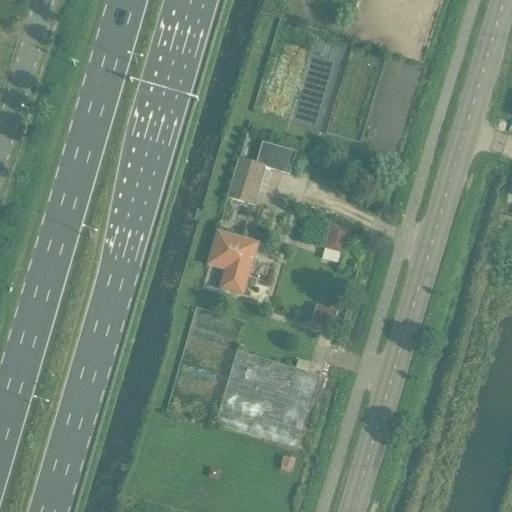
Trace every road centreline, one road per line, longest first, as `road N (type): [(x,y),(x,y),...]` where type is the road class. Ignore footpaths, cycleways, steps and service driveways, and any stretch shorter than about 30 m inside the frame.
road 1 (unclassified): [(501,0),(353,511)]
road 2 (primary): [(48,511),(195,0)]
road 3 (primary): [(125,0),(0,432)]
road 4 (unclassified): [(46,0),(0,157)]
